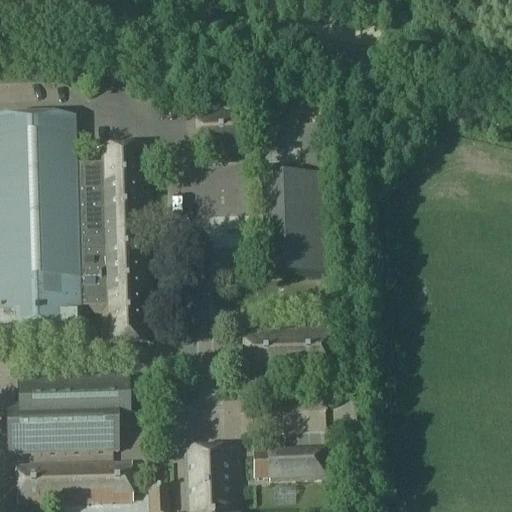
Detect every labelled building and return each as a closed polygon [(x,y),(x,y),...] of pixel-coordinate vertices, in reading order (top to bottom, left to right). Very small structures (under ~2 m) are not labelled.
[(198,157),(243,155),(240,113),(196,114),(198,157)] [(96,167),(77,167),(76,125),(0,125),(0,332),(82,330),(81,316),(102,316),(102,348),(152,347),(151,244),(134,244),(134,217),(149,217),(148,153),(95,154),(96,167)] [(265,168),(268,279),(329,278),(324,143),(302,144),(302,166),(265,168)] [(326,337),(244,339),(246,382),(327,381),(326,337)] [(128,381),(18,384),(19,409),(6,409),(8,461),(119,458),(119,433),(131,433),(128,381)] [(268,459),(254,460),(255,483),(270,483),(270,486),(328,484),(326,455),(268,457),(268,459)] [(234,511),(230,456),(187,458),(189,511),(234,511)] [(130,469),(16,472),(18,508),(133,503),(130,469)] [(169,511),(169,495),(150,495),(150,511),(169,511)]
